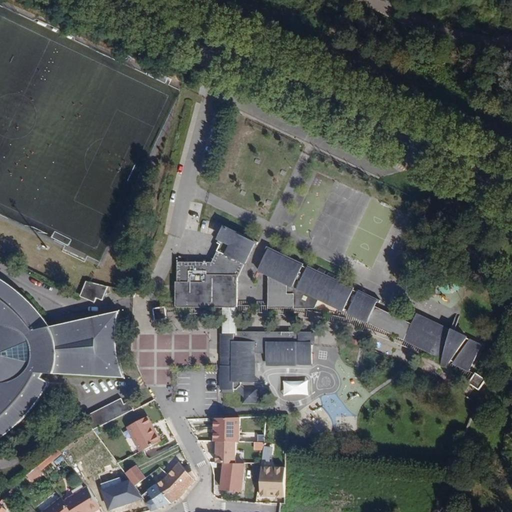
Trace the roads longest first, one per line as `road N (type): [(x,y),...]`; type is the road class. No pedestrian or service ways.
road 1 (primary): [(125,0),(511,185)]
road 2 (residential): [(375,0),(464,35),(511,44)]
